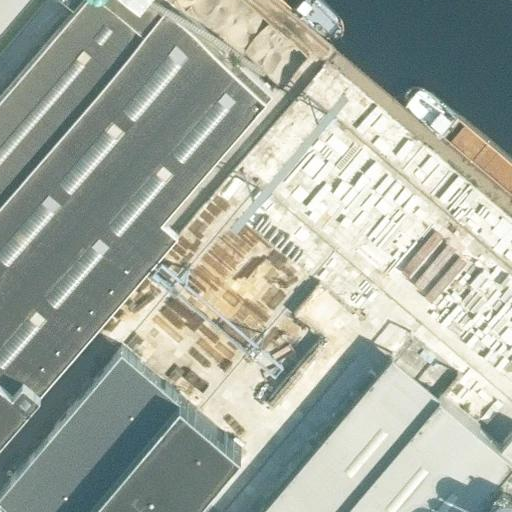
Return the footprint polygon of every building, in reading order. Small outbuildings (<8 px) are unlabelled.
[(81,0),(0,94),(0,433),(178,228),(162,215),(255,107),(273,87),(171,0),(81,0)] [(0,0),(0,18),(15,0),(0,0)] [(511,288),(464,284),(461,312),(472,313),(468,362),(511,394),(511,386),(511,383),(511,381),(511,288)] [(185,511),(242,445),(181,393),(122,343),(0,487),(0,511),(185,511)] [(393,350),(255,511),(466,511),(511,458),(511,430),(502,442),(393,350)]
